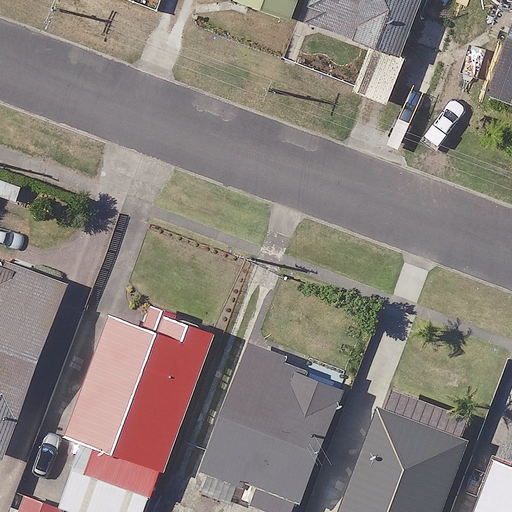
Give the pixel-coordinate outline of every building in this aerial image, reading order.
[(299,0),(246,0),(293,17),(299,0)] [(423,0),(317,0),(310,22),(372,42),(356,92),(391,103),(398,84),(431,95),(454,24),(420,13),(423,0)] [(511,22),(484,94),(511,105),(511,22)] [(69,285),(0,259),(0,454),(7,457),(69,285)] [(151,511),(219,330),(157,307),(149,327),(117,316),(62,462),(76,467),(62,505),(80,511),(151,511)] [(296,511),(318,460),(347,389),(254,351),(205,468),(262,491),(255,509),(263,511),(296,511)] [(441,511),(475,419),(389,388),(344,511),(441,511)] [(511,511),(511,460),(497,455),(476,511),(511,511)] [(64,511),(65,510),(20,496),(15,511),(64,511)]
